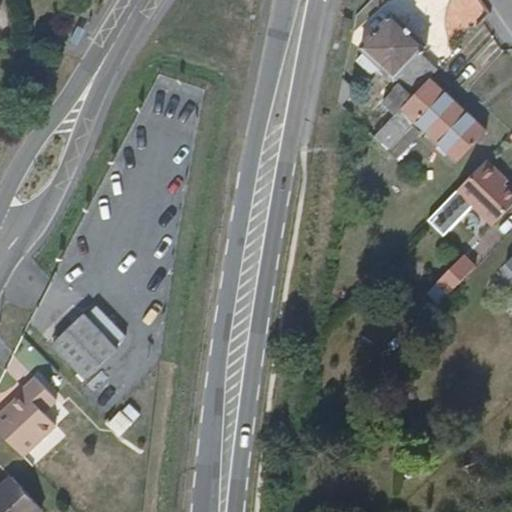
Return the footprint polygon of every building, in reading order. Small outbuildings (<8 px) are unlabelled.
[(413,97),(432,77),(439,71),(423,54),(428,48),(393,12),(360,46),(366,52),(358,60),(372,74),(380,66),(400,85),(413,97)] [(448,92),(445,89),(432,77),(413,97),(401,109),(414,122),(417,125),(448,92)] [(354,89),(344,79),(339,102),(340,103),(354,89)] [(401,109),(413,97),(400,85),(388,97),(401,109)] [(487,130),(448,92),(417,125),(428,135),(457,163),(487,130)] [(347,100),(342,105),(350,113),(362,124),(366,120),(347,100)] [(451,168),(457,163),(428,135),(422,141),(451,168)] [(487,161),(456,192),(491,226),(511,205),(511,194),(504,187),(495,179),(500,174),(487,161)] [(495,179),(504,187),(508,182),(500,174),(495,179)] [(465,251),(434,279),(447,293),(478,265),(465,251)] [(53,345),(86,380),(117,348),(85,315),(53,345)] [(26,392),(0,416),(0,431),(23,456),(56,425),(46,414),(57,403),(35,378),(23,389),(26,392)] [(126,401),(107,425),(121,437),(141,413),(126,401)] [(407,470),(422,479),(428,469),(414,459),(407,470)] [(0,486),(0,511),(42,511),(43,511),(11,476),(0,486)]
